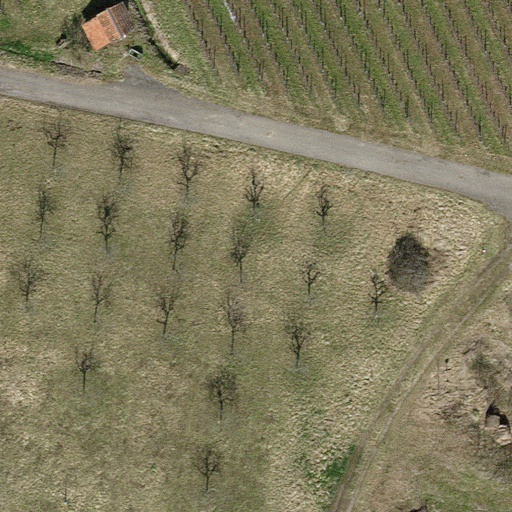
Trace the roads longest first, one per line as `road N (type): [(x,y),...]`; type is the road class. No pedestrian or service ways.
road 1 (track): [(511,190),(0,73)]
road 2 (track): [(345,511),(366,451),(405,386),(511,260)]
